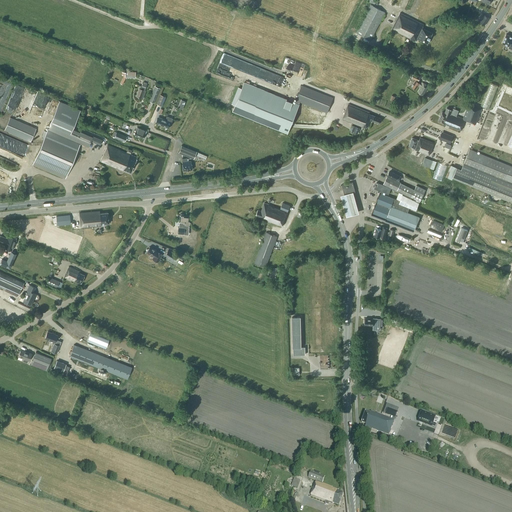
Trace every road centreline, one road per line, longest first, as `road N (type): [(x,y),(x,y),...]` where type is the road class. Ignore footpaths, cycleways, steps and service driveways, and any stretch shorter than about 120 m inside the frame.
road 1 (unclassified): [(0,342),(104,276),(150,203)]
road 2 (primary): [(369,148),(453,82),(510,0)]
road 3 (primary): [(348,431),(349,259),(342,228)]
road 4 (unclassified): [(150,203),(278,189),(321,194)]
